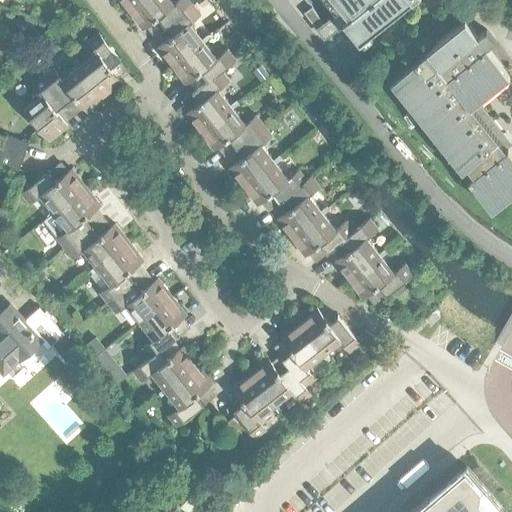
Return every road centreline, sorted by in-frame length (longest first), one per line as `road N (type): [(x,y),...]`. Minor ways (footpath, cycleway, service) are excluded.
road 1 (residential): [(283,289),(235,329),(86,141),(138,102)]
road 2 (residential): [(500,397),(316,288),(283,289)]
road 3 (residential): [(283,289),(138,102)]
road 4 (residential): [(138,102),(151,75),(95,0)]
